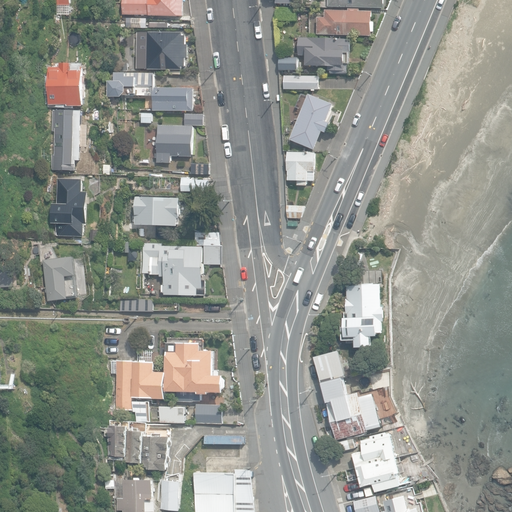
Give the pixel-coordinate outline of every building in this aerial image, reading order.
[(124,0),(124,14),(184,16),(184,0),(124,0)] [(385,8),(386,8),(386,0),(329,0),(330,7),(385,8)] [(278,21),(297,21),(297,8),(278,8),(278,21)] [(318,35),(372,36),(373,11),(360,11),(360,9),(349,9),(349,10),(326,10),(326,17),(319,17),(318,35)] [(150,69),(184,70),(184,67),(187,67),(187,58),(189,58),(189,45),(187,45),(187,35),(185,35),(185,33),(150,32),(150,33),(140,33),(140,57),(137,57),(137,63),(139,63),(139,68),(149,68),(150,68),(150,69)] [(331,74),(349,74),(349,53),(351,53),(351,39),(299,39),(299,56),(308,56),(308,66),(328,67),(328,71),(331,71),(331,74)] [(280,70),(299,71),(299,58),(280,57),(280,70)] [(69,106),(84,106),(85,67),(69,67),(69,68),(62,68),(62,75),(49,74),(48,104),(63,104),(63,91),(69,92),(69,106)] [(285,76),(285,90),(320,90),(320,76),(285,76)] [(154,110),(190,111),(190,105),(194,105),(194,89),(182,88),(182,85),(171,84),(171,89),(142,88),(142,78),(123,78),(122,103),(134,104),(134,95),(154,96),(154,110)] [(292,140),(316,150),(335,105),(311,95),(307,104),(292,140)] [(55,169),(77,170),(77,160),(80,160),(81,151),(77,151),(78,133),(82,133),(82,111),(54,110),(53,131),(56,131),(55,169)] [(138,121),(159,122),(160,112),(139,111),(138,121)] [(185,124),(204,125),(205,113),(185,112),(185,124)] [(158,162),(173,163),(173,156),(194,157),(194,126),(160,125),(159,155),(156,155),(156,158),(158,158),(158,162)] [(298,185),(308,186),(308,182),(314,182),(314,172),(316,172),(317,153),(288,152),(288,171),(289,171),(289,180),(298,181),(298,185)] [(192,173),(210,174),(211,162),(192,162),(192,173)] [(104,174),(112,175),(113,165),(104,164),(104,174)] [(147,187),(172,188),(172,176),(147,175),(147,187)] [(181,190),(209,191),(209,179),(191,178),(191,176),(182,176),(181,190)] [(60,236),(85,237),(85,224),(88,224),(89,192),(83,192),(84,180),(59,179),(58,212),(54,212),(54,222),(58,222),(58,223),(59,223),(58,235),(60,235),(60,236)] [(138,225),(180,226),(180,218),(182,218),(183,198),(139,197),(138,225)] [(288,218),(302,219),(307,206),(287,205),(288,218)] [(152,239),(164,240),(164,229),(153,229),(152,239)] [(195,245),(205,246),(223,246),(220,232),(196,231),(195,245)] [(186,297),(193,297),(193,295),(207,296),(207,280),(204,280),(204,246),(164,246),(164,243),(143,243),(142,273),(151,274),(151,258),(158,258),(158,261),(161,261),(161,277),(166,277),(165,285),(164,285),(163,293),(165,293),(165,295),(186,295),(186,297)] [(222,265),(223,246),(205,246),(204,264),(222,265)] [(356,272),(364,254),(359,252),(352,270),(356,272)] [(45,260),(49,301),(80,298),(76,256),(45,260)] [(382,307),(382,285),(348,286),(349,299),(347,299),(347,310),(345,310),(345,340),(360,339),(360,347),(368,347),(368,349),(375,349),(375,338),(381,338),(381,332),(383,332),(383,321),(385,321),(385,307),(382,307)] [(155,313),(155,297),(117,296),(117,312),(155,313)] [(170,366),(170,371),(169,390),(204,391),(204,393),(212,393),(212,391),(227,392),(228,375),(217,374),(218,350),(204,349),(205,342),(171,341),(170,360),(169,360),(169,366),(170,366)] [(342,350),(317,357),(323,381),(349,374),(342,350)] [(169,390),(170,371),(159,370),(159,361),(120,359),(120,360),(115,360),(114,373),(118,373),(116,408),(135,409),(135,411),(139,411),(138,420),(151,421),(151,400),(136,400),(136,396),(169,398),(169,390)] [(364,387),(365,389),(373,387),(371,373),(368,374),(367,371),(361,372),(363,383),(362,384),(362,387),(364,387)] [(178,401),(203,402),(203,393),(178,392),(178,401)] [(335,431),(338,439),(370,431),(370,430),(383,426),(381,419),(384,419),(382,412),(380,413),(376,394),(362,397),(361,393),(351,395),(351,398),(329,403),(331,412),(329,413),(333,431),(335,431)] [(198,404),(197,422),(224,423),(225,405),(198,404)] [(161,421),(188,422),(188,413),(181,413),(181,406),(162,405),(161,421)] [(113,425),(111,455),(126,456),(129,456),(130,430),(130,426),(113,425)] [(147,431),(130,430),(129,456),(126,456),(126,462),(145,463),(147,435),(147,431)] [(366,450),(355,453),(358,466),(348,469),(351,480),(361,478),(363,487),(375,484),(377,492),(404,485),(391,433),(389,434),(389,432),(373,436),(373,438),(363,441),(366,450)] [(147,435),(145,463),(145,468),(170,470),(172,436),(147,435)] [(340,442),(342,451),(358,447),(355,438),(340,442)] [(196,511),(237,511),(238,473),(197,473),(196,511)] [(125,511),(148,511),(149,499),(156,499),(156,479),(125,479),(125,511)] [(161,509),(182,511),(185,482),(164,480),(161,509)] [(419,511),(418,508),(412,509),(411,508),(409,509),(406,496),(385,501),(387,510),(382,511),(419,511)]
